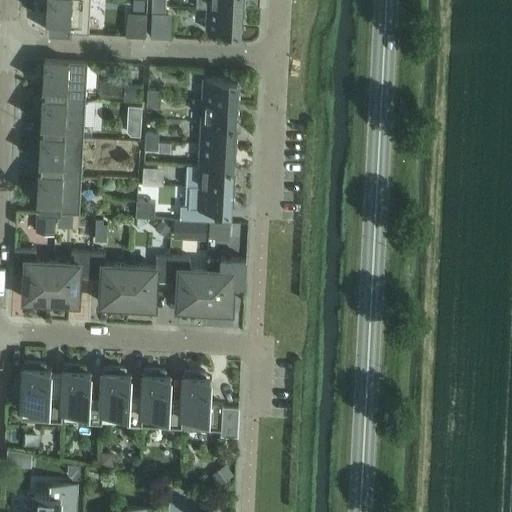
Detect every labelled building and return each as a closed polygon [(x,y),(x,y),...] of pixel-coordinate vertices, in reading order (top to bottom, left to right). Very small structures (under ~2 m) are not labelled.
[(50,11),(49,31),(89,34),(91,0),(47,0),(47,11),(50,11)] [(197,0),(197,6),(208,7),(245,9),(245,0),(197,0)] [(153,4),(151,37),(171,38),(173,12),(166,12),(166,5),(153,4)] [(208,7),(206,30),(241,31),(241,23),(244,23),(245,9),(208,7)] [(129,11),(126,35),(146,37),(147,11),(129,11)] [(43,97),(43,98),(86,100),(88,62),(45,59),(44,78),(47,78),(46,97),(43,97)] [(204,78),(203,100),(240,102),(241,88),(238,88),(238,79),(204,78)] [(141,83),(125,83),(124,99),(141,100),(141,83)] [(148,89),(147,97),(161,98),(162,89),(148,89)] [(161,106),(161,98),(147,97),(147,106),(161,106)] [(41,134),(41,135),(84,137),(86,100),(43,98),(42,116),(45,116),(44,134),(41,134)] [(203,100),(202,121),(236,123),(236,115),(239,115),(240,102),(203,100)] [(132,116),(131,135),(140,136),(141,117),(142,106),(132,105),(132,116)] [(202,121),(200,143),(238,145),(238,131),(236,131),(236,123),(202,121)] [(159,141),(160,132),(146,132),(145,140),(159,141)] [(42,172),(39,172),(39,173),(82,175),(84,137),(41,135),(40,153),(43,153),(42,172)] [(159,149),(159,141),(145,140),(145,149),(159,149)] [(200,143),(199,165),(234,167),(234,158),(237,159),(238,145),(200,143)] [(186,185),(190,185),(198,185),(198,186),(235,188),(236,175),(233,174),(234,167),(199,165),(187,164),(186,185)] [(41,191),(40,211),(80,213),(82,175),(39,173),(38,191),(41,191)] [(157,184),(157,175),(144,174),(143,183),(157,184)] [(190,185),(189,204),(181,204),(181,219),(208,220),(208,209),(232,210),(232,202),(235,202),(235,188),(198,186),(198,185),(190,185)] [(148,215),(149,201),(138,201),(137,214),(148,215)] [(55,213),(37,212),(36,232),(54,233),(55,213)] [(162,219),(156,226),(165,233),(171,226),(162,219)] [(95,221),(94,234),(103,234),(103,222),(95,221)] [(15,246),(14,272),(26,273),(25,297),(24,297),(24,298),(33,299),(33,304),(51,305),(52,300),(54,260),(38,259),(36,249),(36,248),(15,246)] [(52,300),(51,305),(70,306),(70,301),(79,301),(79,300),(78,300),(80,276),(91,276),(92,250),(72,249),(72,251),(70,261),(54,260),(52,300)] [(92,250),(91,276),(103,277),(102,301),(101,301),(101,302),(110,303),(110,308),(128,309),(128,304),(130,264),(104,263),(105,252),(106,252),(106,251),(92,250)] [(130,264),(128,304),(128,309),(146,310),(147,305),(156,305),(156,304),(155,304),(156,280),(168,280),(169,254),(156,254),(156,255),(157,255),(156,265),(130,264)] [(169,254),(168,280),(180,281),(178,305),(177,305),(177,306),(187,307),(186,312),(205,313),(205,312),(205,302),(206,285),(207,268),(191,267),(190,257),(190,255),(169,254)] [(205,312),(205,313),(223,314),(223,309),(232,309),(233,308),(232,308),(233,284),(245,284),(247,258),(233,258),(208,256),(207,268),(206,285),(205,302),(205,312)] [(22,406),(21,418),(49,420),(63,420),(63,409),(64,394),(63,394),(50,394),(51,373),(51,370),(52,370),(52,368),(46,368),(46,363),(24,362),(22,406)] [(64,374),(63,394),(64,394),(63,409),(88,410),(87,421),(103,422),(103,411),(104,396),(103,396),(90,396),(91,372),(92,372),(92,370),(86,370),(86,365),(64,364),(64,369),(63,369),(63,370),(64,370),(64,374)] [(104,372),(103,396),(104,396),(103,411),(103,422),(127,424),(142,424),(142,417),(142,413),(143,399),(143,398),(130,398),(131,374),(132,374),(132,372),(126,372),(126,367),(104,366),(104,371),(103,371),(103,372),(104,372)] [(142,417),(142,424),(169,426),(182,426),(182,415),(183,401),(183,400),(170,400),(171,376),(172,376),(172,374),(166,374),(166,369),(144,368),(144,373),(143,373),(143,374),(144,374),(143,398),(143,399),(142,413),(142,417)] [(184,377),(183,400),(183,401),(182,415),(208,416),(207,428),(222,429),(221,435),(237,436),(239,407),(224,406),(224,403),(210,402),(211,378),(212,378),(212,376),(206,376),(206,371),(184,370),(184,375),(183,375),(183,377),(184,377)] [(51,373),(50,394),(63,394),(64,374),(51,373)] [(113,453),(100,452),(99,466),(113,466),(113,453)] [(68,473),(73,479),(82,479),(83,465),(68,464),(68,473)] [(233,474),(226,464),(211,475),(218,485),(233,474)] [(33,511),(60,511),(61,511),(75,511),(76,483),(53,482),(52,494),(34,493),(33,511)] [(214,494),(204,504),(212,511),(213,511),(223,502),(214,494)]
